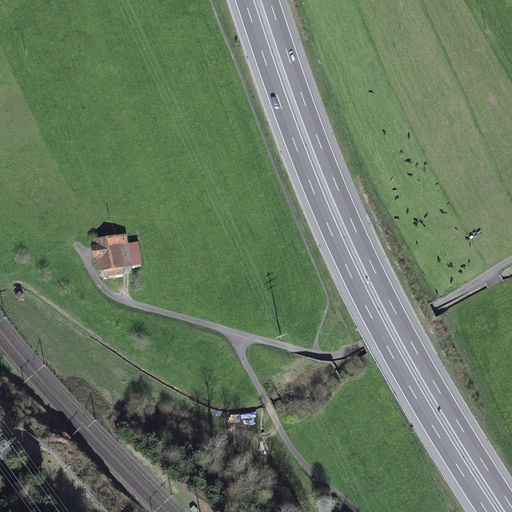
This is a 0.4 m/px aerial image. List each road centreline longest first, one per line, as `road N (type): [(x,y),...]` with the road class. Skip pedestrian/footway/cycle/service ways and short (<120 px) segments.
road 1 (motorway): [(244,0),(331,236),(486,511)]
road 2 (motorway): [(511,507),(378,279),(269,0)]
road 3 (track): [(354,511),(289,442),(238,337),(101,288)]
road 4 (track): [(238,337),(335,357),(511,264)]
